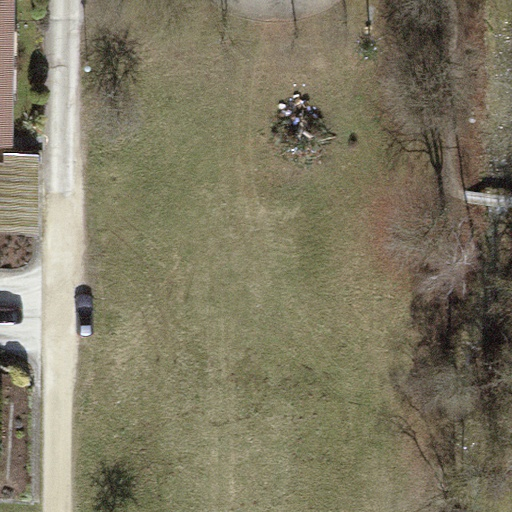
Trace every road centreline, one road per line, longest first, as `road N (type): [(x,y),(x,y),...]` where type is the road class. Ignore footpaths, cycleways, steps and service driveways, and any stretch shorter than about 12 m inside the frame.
road 1 (residential): [(64,0),(59,336)]
road 2 (track): [(58,511),(59,336)]
